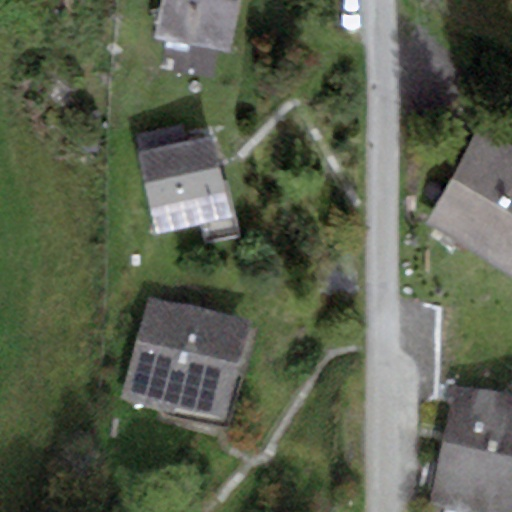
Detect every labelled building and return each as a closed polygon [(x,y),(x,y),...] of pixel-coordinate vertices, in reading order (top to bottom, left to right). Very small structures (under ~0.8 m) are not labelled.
[(239,0),(160,0),(153,40),(230,54),(239,0)] [(511,139),(484,124),(427,226),(511,274),(511,139)] [(211,134),(135,153),(155,234),(230,216),(211,134)] [(255,337),(150,307),(121,406),(227,436),(255,337)] [(511,511),(511,411),(453,398),(426,511),(511,511)]
